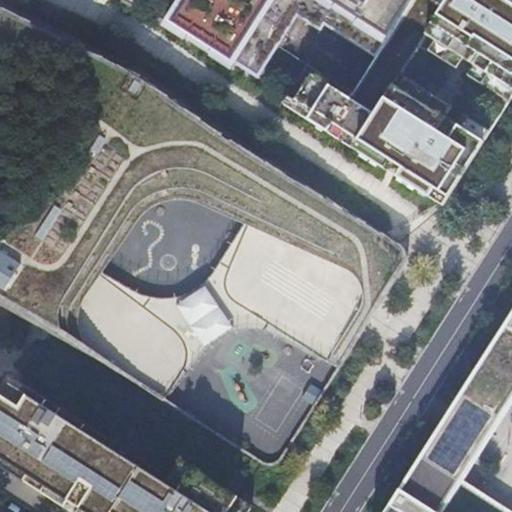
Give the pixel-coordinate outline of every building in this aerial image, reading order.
[(389,37),(412,0),(180,0),(165,24),(187,39),(189,37),(212,52),(210,54),(232,68),(235,64),(258,78),(299,16),(321,31),(325,24),(364,49),(377,29),(389,37)] [(282,104),(444,206),(511,98),(511,0),(448,0),(375,115),(345,95),(348,90),(308,63),(282,104)] [(291,445),(304,424),(414,252),(366,221),(254,150),(143,71),(0,1),(0,306),(39,328),(79,350),(102,362),(274,472),(287,450),(291,445)] [(511,511),(511,313),(385,511),(511,511)] [(11,376),(0,392),(0,465),(73,511),(248,511),(253,506),(247,502),(181,461),(169,477),(120,446),(117,451),(105,444),(109,439),(62,409),(58,414),(46,406),(49,401),(47,400),(11,376)]
